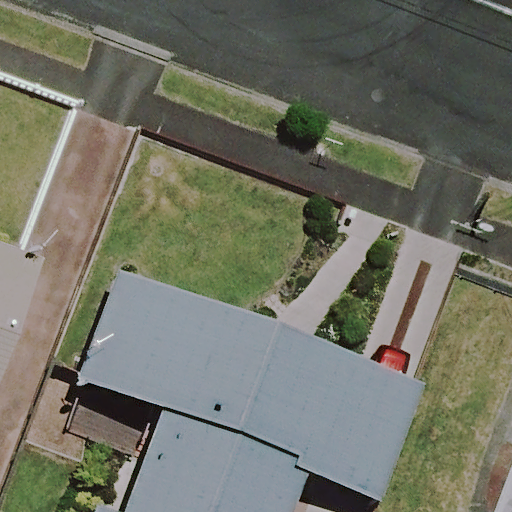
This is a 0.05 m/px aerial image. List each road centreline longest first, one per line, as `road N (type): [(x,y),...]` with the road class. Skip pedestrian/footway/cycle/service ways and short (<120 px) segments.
road 1 (residential): [(511,105),(369,51)]
road 2 (residential): [(369,51),(228,0)]
